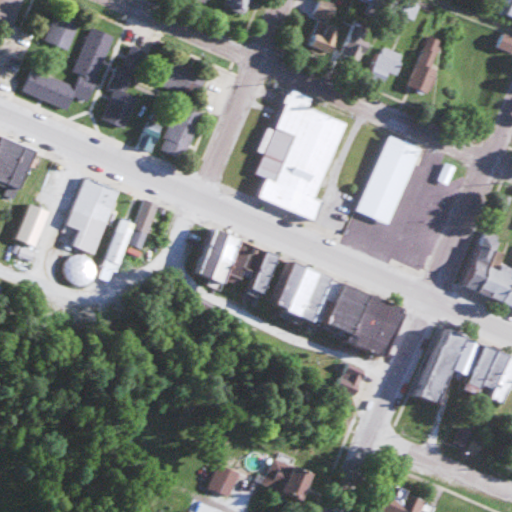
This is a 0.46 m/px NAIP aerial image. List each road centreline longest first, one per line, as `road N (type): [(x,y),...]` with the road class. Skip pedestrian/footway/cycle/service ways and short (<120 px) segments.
road 1 (tertiary): [(0,110),(511,332)]
road 2 (residential): [(511,170),(120,0)]
road 3 (residential): [(336,511),(429,296)]
road 4 (residential): [(200,197),(284,0)]
road 5 (residential): [(429,296),(511,102)]
road 6 (residential): [(200,197),(162,264),(83,300)]
road 7 (residential): [(511,495),(370,434)]
